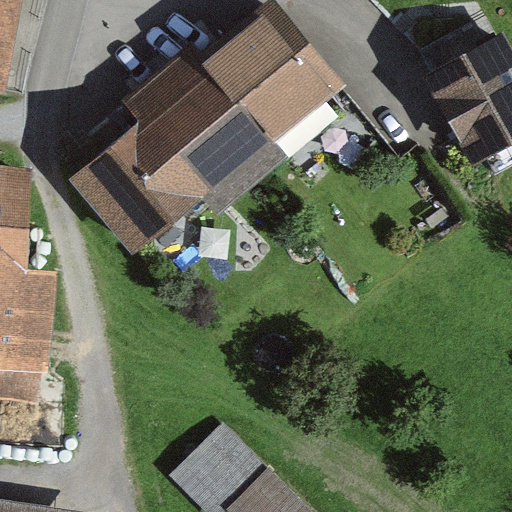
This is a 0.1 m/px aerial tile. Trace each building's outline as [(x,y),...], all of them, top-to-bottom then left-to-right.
[(0,0),(0,99),(4,100),(23,0),(0,0)] [(356,106),(261,1),(132,117),(143,129),(74,191),(138,262),(202,205),(222,227),(356,106)] [(511,156),(511,56),(504,42),(426,87),(477,176),(511,156)] [(0,404),(45,409),(56,279),(21,275),(30,180),(0,177),(0,404)] [(320,511),(234,430),(182,484),(211,511),(320,511)]
